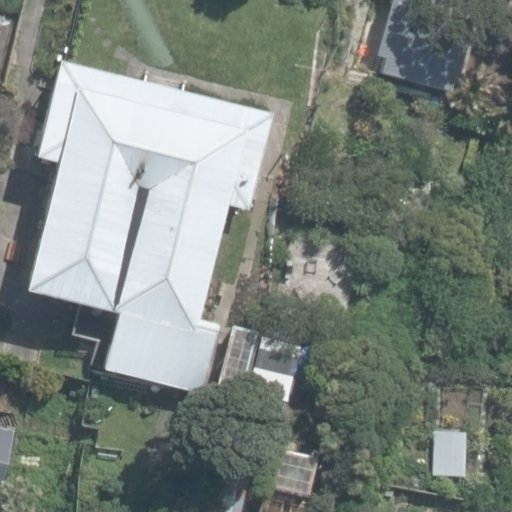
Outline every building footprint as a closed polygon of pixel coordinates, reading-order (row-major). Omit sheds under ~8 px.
[(455,77),(469,19),(435,12),(437,0),(388,0),(376,57),(381,58),(377,74),(447,89),(450,75),(455,77)] [(99,368),(198,392),(214,328),(194,323),(223,203),(244,208),(267,113),(55,61),(32,156),(54,161),(23,289),(73,301),(64,338),(88,344),(97,309),(112,312),(99,368)] [(213,394),(238,401),(256,335),(231,328),(213,394)] [(0,488),(15,431),(0,426),(0,419),(4,403),(0,402),(0,488)] [(244,474),(254,433),(223,426),(213,466),(244,474)] [(511,511),(511,469),(503,511),(511,511)]
